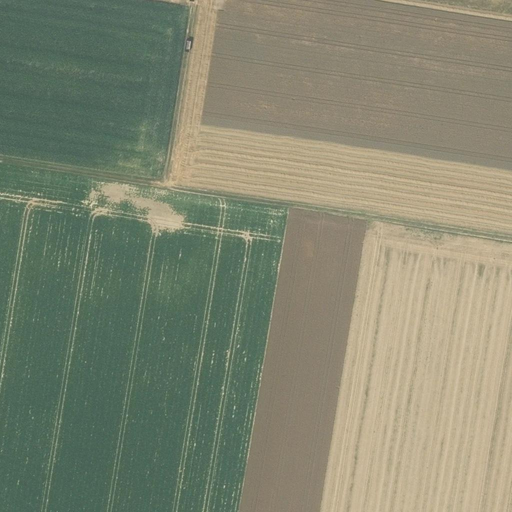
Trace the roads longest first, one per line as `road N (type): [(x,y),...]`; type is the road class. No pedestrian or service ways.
road 1 (track): [(511,247),(0,163)]
road 2 (track): [(166,190),(195,0)]
